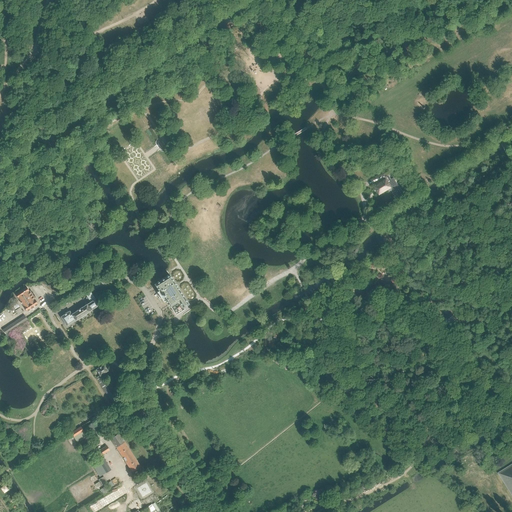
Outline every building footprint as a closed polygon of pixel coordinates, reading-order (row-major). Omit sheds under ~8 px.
[(393,190),(399,186),(394,178),(391,179),(388,175),(385,177),(386,179),(376,185),(381,194),(391,188),(393,190)] [(403,276),(399,269),(393,272),(397,279),(403,276)] [(162,279),(155,284),(159,290),(157,291),(159,295),(158,296),(160,298),(161,298),(164,301),(165,300),(169,306),(170,306),(176,314),(183,309),(182,307),(188,303),(169,274),(169,275),(162,279)] [(29,291),(27,287),(26,287),(15,294),(18,298),(24,307),(26,311),(27,310),(28,311),(29,310),(29,309),(31,308),(34,307),(33,306),(35,305),(35,306),(37,305),(37,304),(38,303),(35,300),(34,300),(34,299),(36,298),(31,291),(29,292),(29,291)] [(61,317),(67,326),(75,320),(75,321),(91,311),(90,310),(98,305),(94,299),(95,298),(91,292),(86,295),(88,297),(86,298),(88,300),(89,300),(91,301),(72,314),(70,311),(61,317)] [(22,311),(20,307),(15,301),(11,304),(15,310),(18,314),(22,311)] [(24,315),(2,330),(6,334),(28,320),(24,315)] [(94,375),(112,403),(118,399),(103,375),(110,371),(106,365),(106,364),(105,364),(97,368),(99,372),(94,375)] [(85,435),(83,431),(80,427),(71,433),(74,437),(76,441),(85,435)] [(132,472),(141,466),(123,438),(119,433),(110,438),(132,472)] [(98,452),(94,454),(98,461),(106,473),(111,470),(103,458),(102,458),(101,456),(110,450),(107,446),(98,451),(98,452)] [(98,461),(93,464),(101,476),(106,473),(98,461)] [(511,464),(499,473),(511,493),(511,464)] [(104,476),(98,480),(102,485),(107,482),(104,476)] [(3,493),(8,490),(5,485),(0,488),(3,493)]
